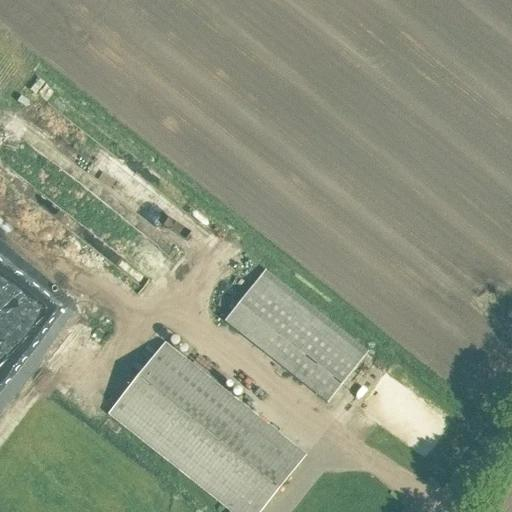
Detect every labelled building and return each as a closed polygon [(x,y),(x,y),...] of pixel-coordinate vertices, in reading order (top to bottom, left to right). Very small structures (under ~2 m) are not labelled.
[(30,139),(44,107),(28,100),(13,131),(30,139)] [(51,122),(33,149),(87,185),(105,158),(51,122)] [(17,152),(7,169),(34,186),(45,169),(17,152)] [(76,222),(90,204),(61,181),(47,200),(76,222)] [(209,242),(194,242),(194,273),(209,273),(209,242)] [(367,357),(263,275),(223,326),(326,408),(367,357)] [(162,348),(108,417),(226,511),(261,511),(303,460),(162,348)]
